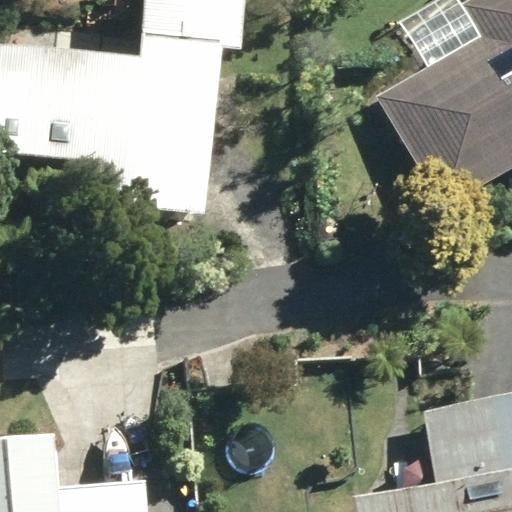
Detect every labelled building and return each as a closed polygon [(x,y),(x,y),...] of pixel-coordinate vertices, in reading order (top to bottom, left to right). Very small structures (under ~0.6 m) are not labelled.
[(106,214),(204,223),(221,59),(239,61),(245,0),(142,0),(137,57),(0,42),(0,161),(80,169),(79,183),(109,186),(106,214)] [(376,96),(442,217),(511,177),(511,0),(467,0),(460,4),(479,39),(376,96)] [(348,500),(349,511),(511,511),(511,397),(423,411),(435,488),(348,500)] [(62,511),(61,489),(55,490),(52,438),(0,441),(0,511),(62,511)] [(144,511),(143,483),(61,489),(62,511),(144,511)]
